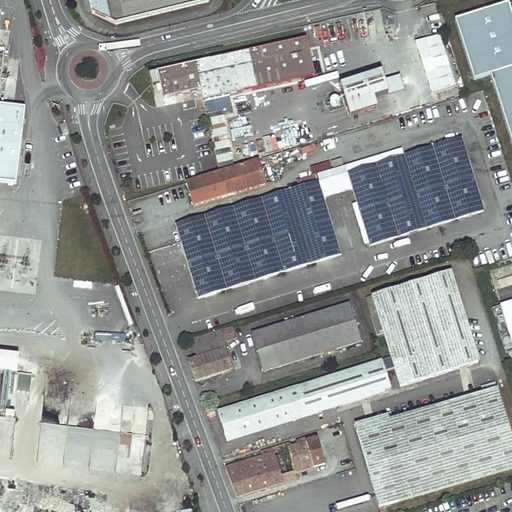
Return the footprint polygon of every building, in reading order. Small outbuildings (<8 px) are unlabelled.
[(113,25),(209,2),(208,0),(88,0),(92,14),(113,25)] [(511,16),(508,3),(454,20),(473,80),(490,75),(511,144),(511,16)] [(430,61),(421,63),(431,94),(456,85),(440,35),(424,40),(430,61)] [(203,101),(314,76),(306,39),(157,73),(163,99),(200,91),(203,101)] [(398,73),(384,78),(388,92),(402,87),(398,73)] [(367,85),(341,93),(346,108),(372,100),(367,85)] [(0,104),(0,181),(16,183),(25,107),(0,104)] [(225,116),(213,116),(213,134),(225,133),(225,116)] [(65,121),(60,123),(63,134),(69,132),(65,121)] [(369,246),(481,211),(459,138),(347,173),(352,191),(369,246)] [(228,140),(215,143),(216,149),(229,146),(228,140)] [(193,207),(264,185),(258,162),(186,183),(193,207)] [(317,182),(346,173),(344,167),(308,178),(310,184),(317,182)] [(323,200),(352,191),(347,173),(346,173),(317,182),(323,200)] [(198,299),(340,256),(323,200),(317,182),(310,184),(175,226),(198,299)] [(399,386),(477,361),(449,271),(372,296),(399,386)] [(511,296),(496,301),(511,357),(511,296)] [(347,303),(251,332),(263,370),(359,341),(347,303)] [(194,381),(232,369),(224,341),(235,338),(231,327),(191,339),(197,358),(187,361),(194,381)] [(0,368),(15,371),(18,352),(0,348),(0,368)] [(227,441),(390,390),(381,361),(266,397),(265,394),(257,397),(257,398),(254,399),(254,401),(218,413),(227,441)] [(1,370),(0,394),(0,404),(6,404),(8,370),(1,370)] [(382,506),(511,467),(511,434),(497,388),(357,431),(382,506)] [(36,468),(141,479),(149,407),(125,405),(125,408),(111,406),(108,429),(67,425),(70,398),(44,395),(36,468)] [(0,455),(8,457),(17,410),(4,408),(3,416),(0,415),(0,455)] [(310,470),(312,469),(312,467),(324,464),(316,439),(286,449),(293,474),(300,471),(303,479),(311,476),(310,470)] [(245,495),(283,484),(275,458),(277,457),(276,453),(273,454),(273,453),(236,465),(245,495)]
